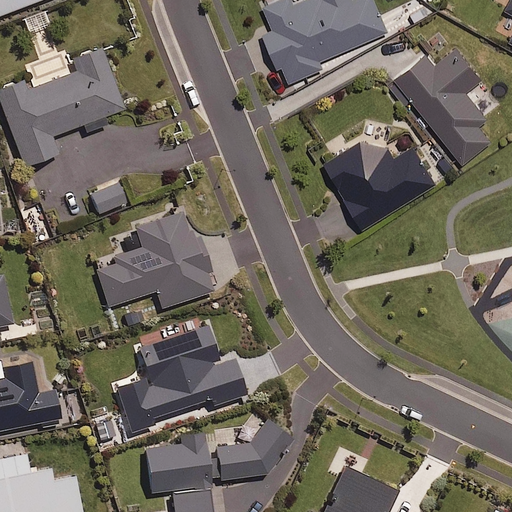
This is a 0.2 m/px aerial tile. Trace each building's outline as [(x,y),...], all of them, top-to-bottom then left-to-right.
[(0,0),(0,13),(35,0),(0,0)] [(300,0),(292,4),(290,0),(273,0),(262,5),(272,29),(262,33),(276,67),(281,65),(288,81),(321,68),(318,60),(364,40),(368,50),(389,42),(372,0),(300,0)] [(480,80),(452,46),(432,62),(425,54),(393,79),(462,163),(489,141),(477,126),(486,119),(464,92),(480,80)] [(121,109),(99,48),(69,59),(74,72),(33,87),(30,78),(0,89),(0,108),(21,166),(56,153),(49,135),(81,124),(84,131),(105,124),(102,116),(121,109)] [(359,140),(324,163),(362,228),(432,183),(409,147),(392,157),(385,147),(359,140)] [(124,202),(116,182),(111,184),(109,181),(97,186),(98,189),(88,193),(96,214),(124,202)] [(191,238),(182,210),(134,225),(140,246),(116,254),(119,262),(96,269),(108,306),(155,290),(161,307),(215,290),(197,236),(191,238)] [(0,274),(0,325),(10,324),(1,274),(0,274)] [(0,367),(0,430),(59,419),(53,390),(36,393),(30,362),(0,367)] [(291,439),(265,419),(249,442),(204,448),(202,433),(174,437),(175,443),(143,447),(149,492),(169,490),(172,511),(209,511),(205,481),(266,473),(291,439)] [(28,472),(24,454),(0,458),(0,511),(78,511),(71,476),(50,480),(47,468),(28,472)] [(389,511),(399,494),(344,468),(322,511),(389,511)]
